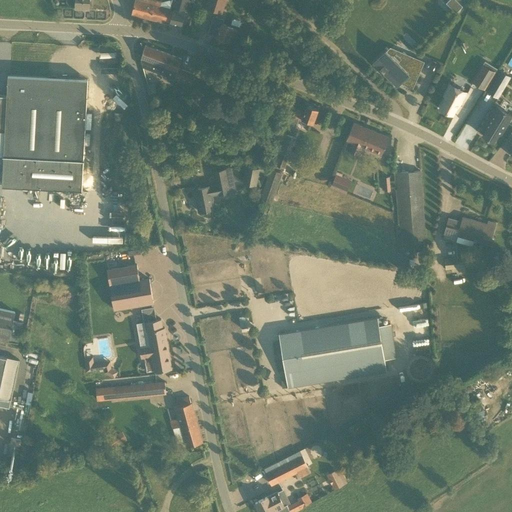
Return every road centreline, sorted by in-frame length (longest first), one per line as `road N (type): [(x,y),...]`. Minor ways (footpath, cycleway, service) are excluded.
road 1 (residential): [(229,511),(124,31)]
road 2 (residential): [(511,179),(260,63),(124,31)]
road 3 (unclassified): [(124,31),(0,25)]
